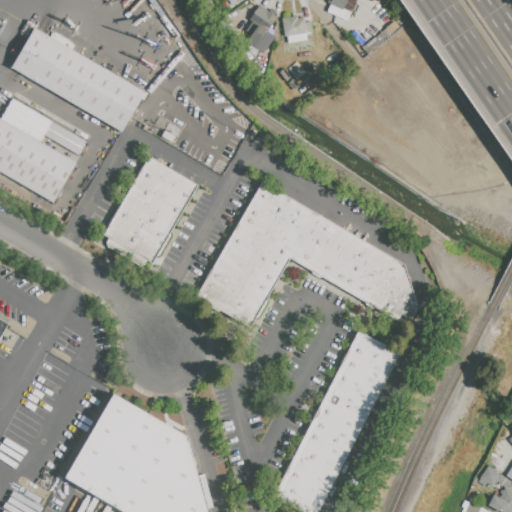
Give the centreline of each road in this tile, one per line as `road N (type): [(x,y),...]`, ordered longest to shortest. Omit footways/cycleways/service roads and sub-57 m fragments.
road 1 (residential): [(0,221),(95,276),(165,348)]
road 2 (motorway): [(441,0),(511,100)]
